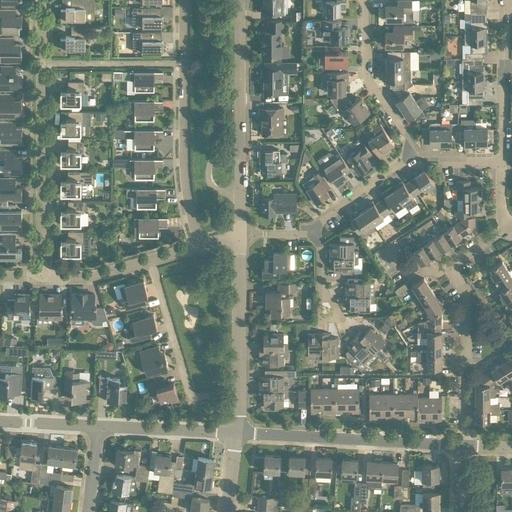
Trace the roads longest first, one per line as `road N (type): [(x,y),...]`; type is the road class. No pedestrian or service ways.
road 1 (residential): [(39,276),(38,0)]
road 2 (residential): [(184,0),(183,184),(198,242)]
road 3 (residential): [(239,433),(457,446)]
road 4 (residential): [(240,190),(211,184),(212,0)]
road 5 (residential): [(239,433),(240,235)]
road 6 (residential): [(240,190),(241,0)]
road 7 (residential): [(419,150),(363,65),(362,0)]
road 8 (residential): [(193,407),(150,257)]
road 9 (residential): [(236,433),(97,427)]
road 10 (residential): [(315,223),(419,150)]
